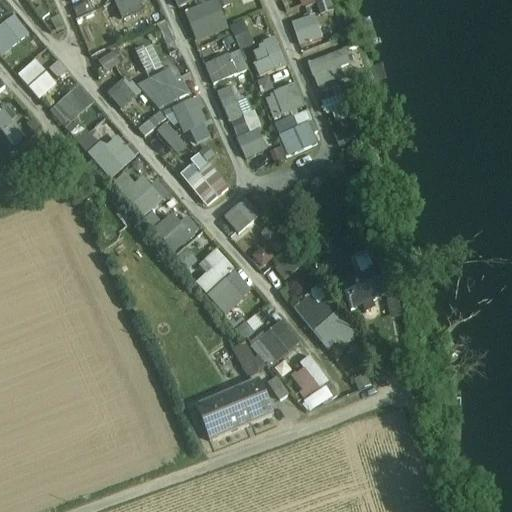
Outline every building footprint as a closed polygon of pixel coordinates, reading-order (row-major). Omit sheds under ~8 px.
[(104,0),(89,0),(74,6),(79,19),(108,7),(104,0)] [(139,0),(115,0),(125,21),(145,12),(139,0)] [(176,0),(180,9),(201,1),(200,0),(176,0)] [(300,0),(304,9),(325,0),(300,0)] [(187,11),(195,42),(229,34),(221,2),(187,11)] [(0,50),(3,54),(30,35),(16,14),(0,25),(0,50)] [(116,38),(124,36),(117,17),(109,20),(116,38)] [(303,47),(325,39),(316,17),(294,26),(303,47)] [(245,22),(231,29),(241,50),(255,44),(245,22)] [(260,78),(289,67),(278,41),(254,50),(259,64),(255,66),(260,78)] [(145,47),(137,50),(148,74),(156,71),(145,47)] [(241,51),(206,65),(214,86),(250,72),(241,51)] [(106,74),(123,66),(117,52),(100,60),(106,74)] [(345,80),(341,69),(352,66),(347,52),(310,65),(319,89),(345,80)] [(37,58),(18,73),(39,100),(58,84),(37,58)] [(142,83),(154,112),(190,96),(179,68),(142,83)] [(107,94),(122,110),(141,93),(126,77),(107,94)] [(66,128),(95,102),(80,85),(51,111),(66,128)] [(267,97),(274,120),(307,109),(300,86),(267,97)] [(228,122),(242,118),(234,89),(219,93),(228,122)] [(327,118),(339,116),(338,112),(352,110),(350,97),(325,101),(327,118)] [(198,145),(215,137),(197,98),(172,110),(184,134),(191,131),(198,145)] [(262,129),(251,99),(241,103),(251,132),(262,129)] [(0,128),(20,142),(26,132),(12,123),(18,113),(5,104),(0,111),(0,128)] [(320,147),(316,135),(318,134),(310,111),(275,124),(288,159),(320,147)] [(245,119),(233,123),(237,137),(250,133),(245,119)] [(168,123),(158,131),(178,156),(188,148),(168,123)] [(87,126),(74,135),(110,180),(137,158),(119,136),(104,147),(87,126)] [(237,140),(248,161),(269,151),(258,130),(237,140)] [(202,155),(180,174),(209,208),(231,189),(202,155)] [(144,176),(135,183),(127,173),(115,182),(144,218),(164,201),(144,176)] [(225,218),(240,235),(261,216),(246,199),(225,218)] [(190,217),(180,224),(174,215),(160,224),(177,249),(201,233),(190,217)] [(265,246),(253,257),(264,269),(276,258),(265,246)] [(200,264),(207,273),(197,282),(207,294),(235,270),(218,249),(200,264)] [(286,281),(298,271),(289,260),(277,270),(286,281)] [(387,269),(376,273),(387,297),(397,293),(387,269)] [(210,293),(228,314),(253,291),(236,271),(210,293)] [(376,273),(341,288),(351,313),(387,297),(376,273)] [(311,330),(335,313),(326,301),(319,306),(311,296),(295,308),(311,330)] [(314,334),(331,349),(337,341),(346,349),(360,333),(334,311),(314,334)] [(251,335),(265,324),(259,315),(245,326),(251,335)] [(282,319),(256,344),(276,365),(302,341),(282,319)] [(247,343),(234,349),(245,372),(258,366),(247,343)] [(313,359),(291,375),(306,397),(329,382),(313,359)] [(289,397),(278,379),(269,385),(280,402),(289,397)] [(260,383),(197,409),(211,442),(274,417),(260,383)] [(332,383),(304,400),(311,412),(339,395),(332,383)]
